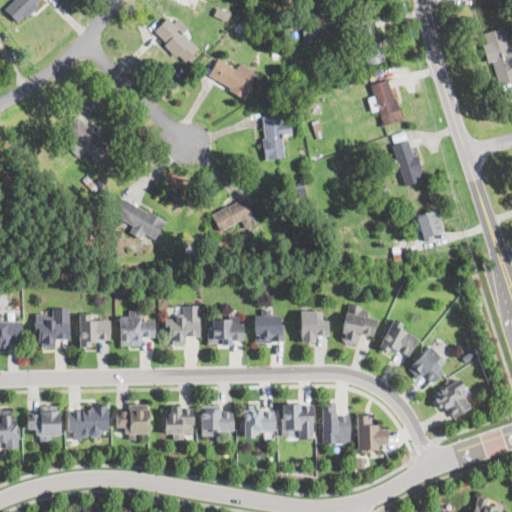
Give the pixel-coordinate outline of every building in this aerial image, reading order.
[(31,12),(26,17),(23,15),(16,22),(4,9),(12,0),(38,0),(36,3),(38,5),(31,12)] [(229,12),(226,21),(213,15),(216,6),(229,12)] [(253,17),(242,30),(236,25),(247,12),(253,17)] [(167,18),(173,24),(178,19),(188,29),(183,34),(198,49),(185,62),(178,55),(176,57),(164,45),(166,43),(154,31),(167,18)] [(376,27),(380,43),(384,60),(366,64),(359,36),(349,38),(346,24),(374,18),(376,27)] [(320,38),(304,41),(301,25),(318,22),(320,38)] [(511,59),(504,27),(484,32),(496,85),(511,81),(511,59)] [(233,68),(236,69),(240,62),(251,69),(252,71),(256,73),(259,85),(253,81),(243,98),(228,89),(230,87),(208,74),(218,59),(233,68)] [(306,87),(299,89),(297,79),(304,78),(306,87)] [(390,90),(393,99),(396,98),(402,119),(398,120),(400,126),(384,131),(377,110),(370,112),(366,97),(373,95),(370,84),(386,79),(390,90)] [(264,158),(261,138),(264,138),(261,116),(279,114),(284,156),(264,158)] [(109,147),(96,160),(85,149),(78,156),(67,146),(74,138),(64,128),(77,115),(109,147)] [(320,126),(313,128),(310,121),(317,119),(320,126)] [(410,147),(413,155),(416,154),(421,171),(418,171),(421,179),(404,184),(391,144),(408,139),(410,147)] [(307,153),(300,155),(298,149),(305,147),(307,153)] [(108,190),(99,192),(97,180),(106,178),(108,190)] [(303,180),(307,195),(299,196),(297,188),(293,189),(292,183),(303,180)] [(391,198),(383,200),(380,191),(388,188),(391,198)] [(382,202),(370,205),(370,202),(363,204),(361,194),(379,190),(382,202)] [(241,198),(257,222),(246,229),(240,219),(222,231),(212,215),(226,206),(227,207),(241,198)] [(139,207),(146,211),(147,209),(165,220),(154,238),(143,231),(140,238),(128,231),(132,225),(121,218),(130,202),(139,207)] [(426,213),(426,241),(424,242),(421,230),(415,232),(412,220),(417,218),(416,216),(426,213)] [(310,243),(295,245),(292,228),(307,226),(310,243)] [(401,260),(393,261),(392,247),(399,247),(401,260)] [(377,319),(372,336),(360,333),(358,341),(353,344),(343,342),(340,336),(348,303),(361,306),(361,309),(368,311),(367,316),(377,319)] [(199,305),(199,336),(184,336),(185,345),(171,345),(171,341),(168,341),(168,332),(164,332),(164,319),(175,318),(175,314),(182,314),(182,305),(199,305)] [(68,308),(69,338),(54,339),(54,346),(41,347),(40,343),(38,343),(38,336),(35,336),(35,314),(46,313),(46,318),(52,317),(52,309),(68,308)] [(270,309),(270,316),(279,315),(280,325),(284,324),(284,340),(271,341),(271,342),(254,343),(254,316),(261,315),(260,309),(270,309)] [(140,310),(140,321),(154,321),(154,337),(140,337),(140,345),(120,345),(119,316),(127,316),(127,311),(140,310)] [(321,310),(321,320),(328,320),(328,335),(314,335),(314,342),(300,342),(299,311),(321,310)] [(90,313),(90,319),(110,319),(110,338),(98,338),(98,340),(91,341),(91,344),(79,344),(79,332),(76,332),(76,327),(75,327),(75,323),(77,323),(77,318),(79,318),(79,313),(90,313)] [(0,314),(1,314),(1,320),(20,320),(21,339),(9,339),(9,342),(5,342),(5,347),(0,347),(0,314)] [(238,322),(238,323),(243,323),(244,340),(231,340),(231,343),(207,344),(207,333),(212,333),(212,329),(211,330),(211,326),(209,326),(209,323),(210,323),(210,320),(228,320),(228,316),(238,316),(238,322)] [(403,323),(400,329),(417,338),(417,340),(408,356),(391,346),(388,352),(377,346),(383,335),(382,334),(384,330),(383,330),(385,327),(386,327),(388,323),(390,325),(393,318),(403,323)] [(428,344),(445,359),(437,366),(442,372),(431,382),(423,375),(418,380),(413,375),(413,374),(406,366),(428,344)] [(472,406),(459,377),(431,391),(439,410),(447,406),(451,415),(472,406)] [(336,402),(336,410),(338,410),(338,413),(350,413),(349,443),(331,443),(331,444),(326,444),(326,443),(322,443),(322,432),(321,431),(321,426),(322,424),(322,407),(325,407),(325,402),(336,402)] [(108,403),(108,429),(100,429),(100,432),(97,435),(91,435),(88,433),(87,436),(82,435),(82,438),(72,438),(72,430),(67,430),(68,409),(82,410),(82,408),(90,408),(90,404),(96,404),(96,403),(108,403)] [(148,403),(149,432),(139,432),(139,438),(129,439),(128,432),(124,432),(124,426),(116,426),(116,409),(129,409),(129,404),(148,403)] [(312,403),(313,436),(299,437),(298,428),(293,428),(293,434),(281,435),(281,427),(282,427),(282,415),(283,415),(283,404),(312,403)] [(61,404),(60,434),(50,434),(50,440),(40,440),(40,434),(35,434),(35,428),(27,428),(27,410),(39,411),(39,404),(61,404)] [(257,405),(257,408),(261,408),(261,411),(274,411),(274,431),(261,431),(261,432),(254,432),(254,438),(243,438),(243,431),(241,431),(241,427),(239,427),(239,424),(241,424),(241,419),(242,419),(242,405),(257,405)] [(179,406),(180,409),(193,409),(193,423),(191,423),(192,430),(190,430),(190,432),(182,432),(182,439),(174,439),(174,434),(164,434),(164,426),(161,426),(160,412),(167,412),(167,408),(171,408),(171,406),(179,406)] [(218,406),(219,411),(232,411),(232,430),(221,430),(221,432),(212,432),(212,435),(201,435),(200,407),(218,406)] [(0,410),(11,409),(12,418),(15,418),(16,427),(17,426),(19,439),(18,439),(18,445),(6,447),(5,440),(0,440),(0,410)] [(371,413),(371,422),(378,422),(378,427),(387,427),(387,443),(378,443),(378,449),(357,450),(357,414),(365,414),(365,413),(371,413)] [(367,465),(359,467),(357,461),(366,459),(367,465)] [(499,511),(502,502),(476,495),(471,511),(499,511)]
